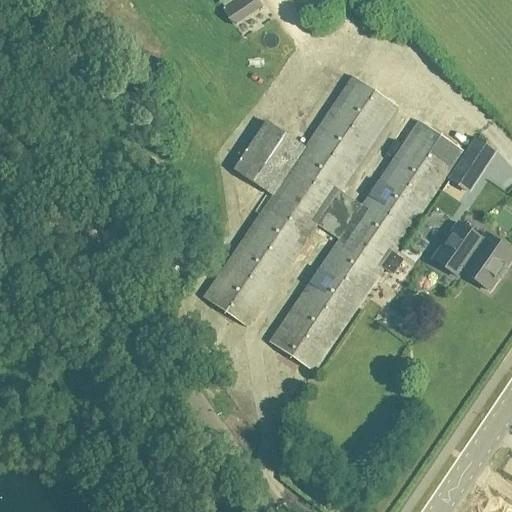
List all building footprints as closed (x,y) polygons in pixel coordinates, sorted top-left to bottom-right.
[(235,26),(262,7),(257,0),(236,0),(223,9),(235,26)] [(269,342),(316,373),(388,266),(397,272),(406,258),(397,252),(464,152),(418,121),(361,205),(341,191),(398,108),(352,76),(304,148),(265,121),(232,169),(271,196),(203,297),(249,328),(317,225),(339,239),(269,342)] [(482,168),(465,158),(458,168),(475,179),(482,168)] [(465,211),(478,187),(467,181),(454,205),(465,211)] [(490,292),(511,259),(511,252),(486,234),(482,240),(459,224),(434,260),(458,278),(462,272),(490,292)] [(186,269),(197,262),(188,248),(177,255),(186,269)]
